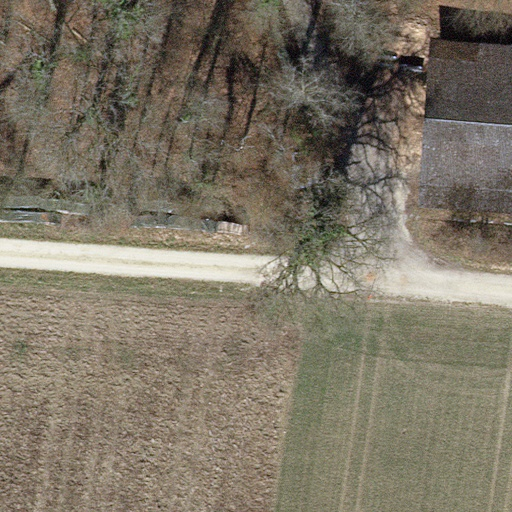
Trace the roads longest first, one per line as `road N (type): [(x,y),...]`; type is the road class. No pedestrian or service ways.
road 1 (track): [(0,254),(511,288)]
road 2 (track): [(302,0),(421,283)]
